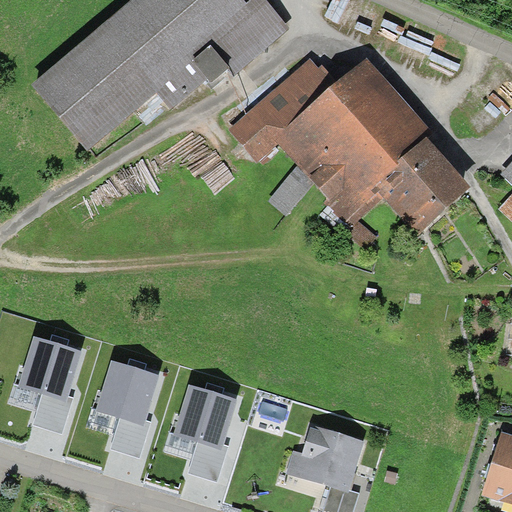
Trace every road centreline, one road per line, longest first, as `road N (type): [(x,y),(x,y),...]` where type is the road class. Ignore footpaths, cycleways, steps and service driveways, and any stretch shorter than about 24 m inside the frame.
road 1 (track): [(0,258),(64,269),(299,248)]
road 2 (track): [(511,288),(457,292),(328,268),(299,248),(300,222),(315,202)]
road 3 (residential): [(0,458),(173,511)]
road 4 (track): [(392,0),(511,52)]
